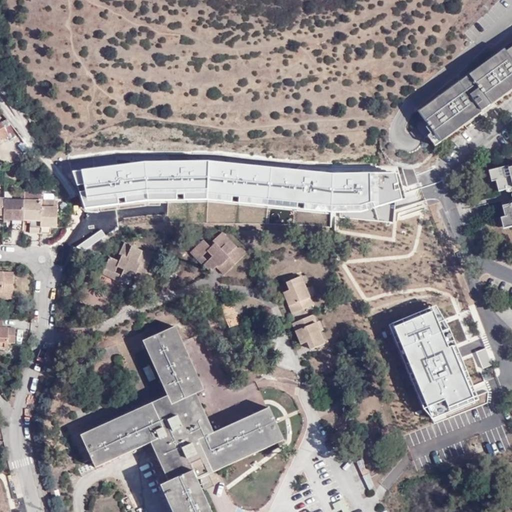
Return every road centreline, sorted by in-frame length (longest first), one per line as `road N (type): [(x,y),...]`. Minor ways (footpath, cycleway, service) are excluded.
road 1 (residential): [(43,263),(44,322),(19,425),(39,511)]
road 2 (unknown): [(254,297),(204,291),(39,344)]
road 3 (residential): [(13,117),(74,202),(67,241),(43,263)]
